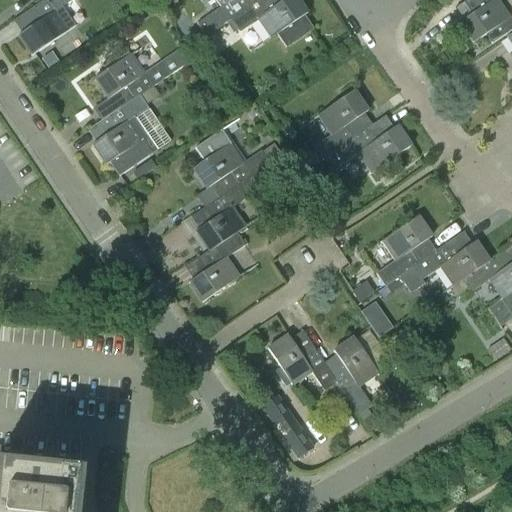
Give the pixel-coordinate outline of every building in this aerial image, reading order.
[(44,0),(24,15),(33,27),(17,38),(31,58),(67,33),(85,20),(72,2),(74,0),(44,0)] [(230,21),(260,0),(212,0),(219,9),(196,25),(205,38),(230,21)] [(285,0),(274,7),(269,0),(260,0),(230,21),(238,34),(257,21),(270,40),(277,36),(286,49),(312,31),(303,17),(307,15),(296,0),(285,0)] [(468,0),(466,2),(463,4),(472,16),(459,25),(473,45),(485,36),(491,45),(511,30),(511,22),(497,0),(496,0),(468,0)] [(192,32),(181,40),(189,50),(199,42),(192,32)] [(51,54),(40,61),(47,71),(57,64),(51,54)] [(129,124),(134,120),(148,111),(139,97),(171,76),(162,62),(143,75),(130,56),(94,81),(107,101),(109,99),(117,111),(89,130),(98,143),(128,122),(129,124)] [(333,153),(360,135),(352,123),(367,113),(354,92),(317,117),(330,136),(294,161),(303,174),(333,153)] [(128,122),(98,143),(91,147),(105,167),(108,164),(118,178),(151,156),(143,143),(147,140),(134,120),(129,124),(128,122)] [(373,126),(360,135),(333,153),(342,166),(357,155),(371,175),(411,148),(397,127),(381,138),(373,126)] [(229,192),(242,184),(270,166),(260,152),(242,165),(229,146),(230,145),(221,132),(194,150),(204,163),(192,171),(206,191),(221,181),(229,192)] [(272,145),(261,153),(268,163),(280,155),(272,145)] [(149,161),(131,173),(136,180),(154,168),(149,161)] [(242,184),(229,192),(202,211),(210,223),(194,233),(207,253),(236,235),(244,229),(231,210),(251,197),(242,184)] [(280,216),(277,213),(272,213),(269,217),(269,221),(272,225),(277,224),(280,221),(280,216)] [(398,279),(435,252),(427,241),(431,238),(417,218),(381,243),(394,262),(375,275),(384,288),(398,279)] [(236,235),(207,253),(195,261),(204,273),(188,284),(202,304),(238,279),(225,260),(244,247),(236,235)] [(451,241),(435,252),(398,279),(410,295),(424,286),(421,282),(439,269),(452,288),(461,282),(488,262),(475,243),(459,254),(451,241)] [(500,254),(488,262),(461,282),(469,295),(488,282),(501,301),(501,302),(509,314),(511,311),(511,263),(508,266),(500,254)] [(383,299),(403,285),(398,279),(384,288),(378,292),(383,299)] [(358,304),(372,295),(364,283),(350,293),(358,304)] [(511,320),(511,318),(509,314),(501,302),(487,311),(500,329),(511,320)] [(293,339),(294,341),(291,343),(287,337),(266,351),(280,370),(275,373),(285,388),(290,385),(291,387),(310,374),(323,393),(336,385),(330,377),(331,376),(302,333),(302,334),(301,333),(293,339)] [(343,368),(331,376),(330,377),(336,385),(358,417),(371,407),(358,388),(377,375),(352,339),(332,353),(343,368)] [(485,351),(493,362),(509,351),(502,340),(485,351)] [(312,449),(277,398),(261,409),(296,460),(312,449)] [(380,426),(372,415),(362,422),(369,433),(380,426)] [(72,511),(74,506),(76,478),(0,470),(0,511),(72,511)]
